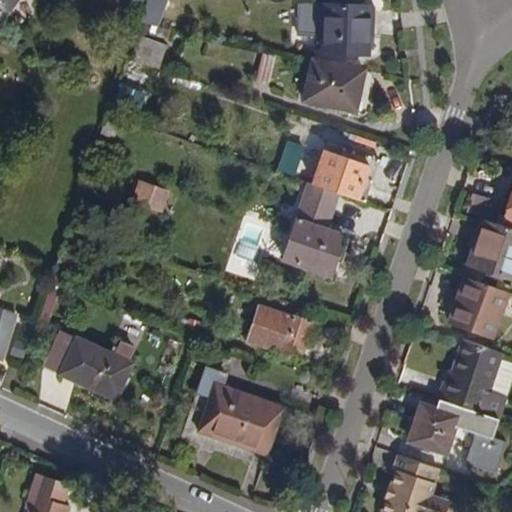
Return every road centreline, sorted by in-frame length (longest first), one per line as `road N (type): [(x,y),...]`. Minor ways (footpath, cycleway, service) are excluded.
road 1 (residential): [(498,12),(322,511)]
road 2 (residential): [(226,511),(0,408)]
